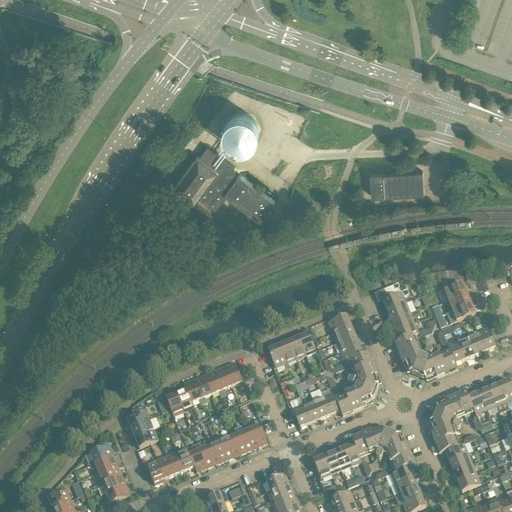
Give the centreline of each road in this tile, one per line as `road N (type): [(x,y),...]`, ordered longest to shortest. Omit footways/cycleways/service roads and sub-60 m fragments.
road 1 (secondary): [(0,371),(68,240),(206,37)]
road 2 (secondary): [(206,37),(511,139)]
road 3 (secondary): [(511,122),(220,16)]
road 4 (secondary): [(511,121),(274,23),(256,0)]
road 5 (secondary): [(131,63),(72,140),(0,267)]
road 6 (residential): [(152,509),(288,454)]
